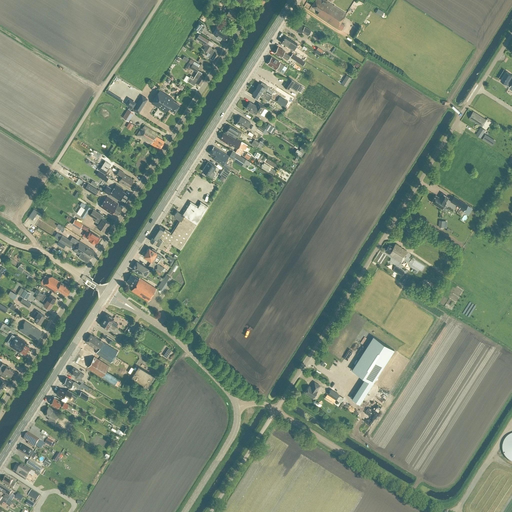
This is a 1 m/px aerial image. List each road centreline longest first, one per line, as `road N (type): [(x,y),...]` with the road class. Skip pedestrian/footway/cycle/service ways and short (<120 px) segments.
road 1 (unclassified): [(275,409),(511,33)]
road 2 (primary): [(107,292),(291,0)]
road 3 (unclassified): [(83,277),(257,0)]
road 4 (track): [(43,252),(19,215),(160,0)]
road 5 (track): [(291,0),(462,112)]
road 6 (primary): [(0,461),(107,292)]
road 7 (unclassified): [(440,511),(275,409)]
road 8 (unclassified): [(237,406),(179,340),(107,292)]
road 9 (unclassified): [(0,407),(83,277)]
road 10 (unclassified): [(210,511),(275,409)]
road 11 (unclassified): [(184,511),(233,432),(237,406)]
